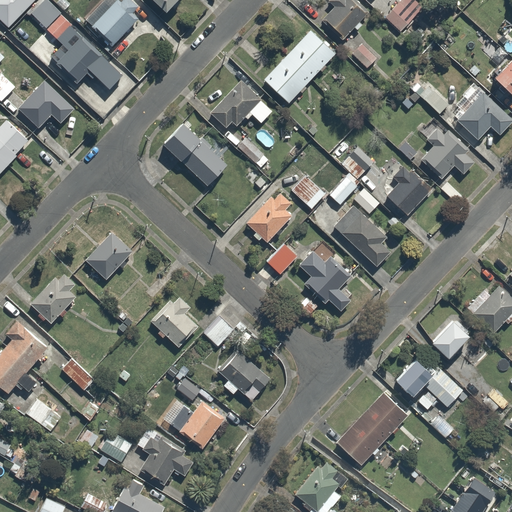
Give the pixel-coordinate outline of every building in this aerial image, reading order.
[(40,0),(14,0),(13,2),(26,15),(40,0)] [(50,0),(40,0),(26,15),(40,29),(60,9),(50,0)] [(99,0),(78,22),(98,41),(123,15),(107,0),(99,0)] [(144,0),(153,8),(161,0),(144,0)] [(328,0),(331,2),(319,16),(340,35),(365,7),(357,0),(328,0)] [(417,0),(394,0),(384,11),(403,31),(426,8),(417,0)] [(36,53),(62,79),(75,66),(83,73),(96,61),(56,21),(43,35),(49,41),(36,53)] [(309,26),(264,75),(289,99),(335,49),(309,26)] [(389,64),(361,40),(346,57),(375,81),(389,64)] [(511,51),(495,69),(490,74),(509,92),(511,88),(511,51)] [(209,107),(225,122),(230,118),(234,121),(262,94),(243,74),(209,107)] [(3,105),(24,126),(38,112),(46,119),(59,106),(29,78),(3,105)] [(448,102),(426,81),(421,86),(415,80),(408,87),(437,114),(448,102)] [(481,89),(454,117),(477,139),(489,126),(497,134),(511,118),(504,110),(481,89)] [(199,132),(196,136),(177,118),(160,136),(205,180),(223,161),(208,148),(211,144),(199,132)] [(0,153),(15,137),(0,122),(0,153)] [(431,141),(419,155),(441,173),(450,162),(460,170),(471,156),(462,148),(465,145),(443,126),(441,128),(436,124),(426,136),(431,141)] [(266,155),(233,125),(228,131),(222,126),(218,131),(257,165),(266,155)] [(396,179),(383,193),(403,211),(431,179),(414,164),(409,169),(402,163),(392,175),(396,179)] [(346,168),(326,189),(338,201),(358,180),(346,168)] [(303,171),(288,187),(309,206),(323,190),(303,171)] [(362,185),(351,196),(367,211),(377,200),(362,185)] [(283,206),(289,200),(276,188),(245,222),(266,240),(290,213),(283,206)] [(379,235),(383,231),(351,200),(331,221),(374,262),(390,246),(379,235)] [(129,247),(110,229),(82,259),(102,276),(129,247)] [(296,253),(281,240),(264,259),(278,272),(296,253)] [(344,286),(354,275),(329,253),(326,256),(312,243),(295,262),(309,274),(306,278),(340,309),(353,294),(344,286)] [(67,287),(74,280),(60,268),(31,301),(49,317),(72,291),(67,287)] [(488,288),(481,282),(462,304),(493,330),(511,307),(511,291),(496,279),(488,288)] [(162,336),(166,332),(176,340),(194,318),(183,309),(188,303),(178,294),(172,300),(168,296),(149,318),(157,324),(153,329),(162,336)] [(455,350),(471,364),(490,341),(452,309),(428,338),(450,356),(455,350)] [(216,314),(201,329),(215,342),(229,327),(216,314)] [(22,368),(43,342),(19,322),(13,317),(3,329),(9,334),(0,345),(0,385),(5,389),(14,378),(26,388),(34,379),(22,368)] [(270,372),(235,343),(216,366),(226,375),(221,381),(233,391),(238,385),(251,395),(270,372)] [(409,351),(388,377),(425,408),(434,397),(446,406),(462,387),(427,357),(423,362),(409,351)] [(69,353),(58,365),(85,389),(95,377),(69,353)] [(202,387),(203,385),(167,361),(162,368),(179,380),(173,388),(175,390),(192,402),(196,396),(202,387)] [(409,408),(384,384),(333,438),(358,462),(409,408)] [(175,390),(158,414),(205,446),(225,416),(196,396),(192,402),(175,390)] [(186,453),(188,448),(159,432),(146,425),(135,443),(148,450),(139,468),(162,481),(170,467),(182,474),(192,457),(186,453)] [(100,433),(83,426),(77,440),(94,447),(100,433)] [(103,466),(109,454),(120,459),(130,441),(107,429),(97,447),(90,460),(103,466)] [(331,474),(337,467),(320,454),(294,487),(311,501),(302,511),(342,511),(333,505),(342,493),(332,485),(337,479),(331,474)] [(125,472),(106,506),(117,511),(155,511),(161,502),(137,489),(142,481),(125,472)] [(484,511),(497,493),(474,478),(450,511),(484,511)] [(85,490),(78,505),(94,511),(98,511),(104,499),(85,490)] [(45,493),(36,511),(61,511),(66,503),(45,493)] [(287,511),(281,508),(272,501),(264,511),(287,511)]
